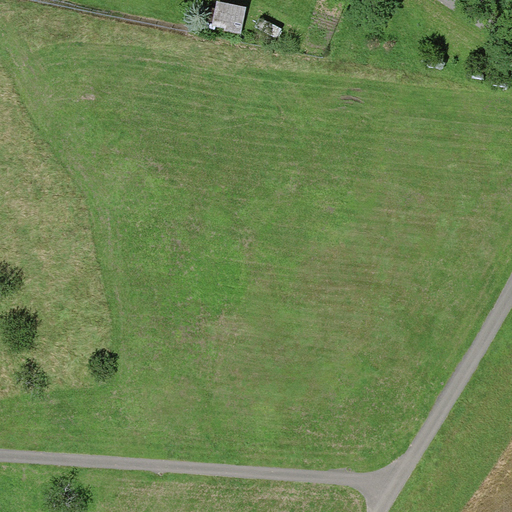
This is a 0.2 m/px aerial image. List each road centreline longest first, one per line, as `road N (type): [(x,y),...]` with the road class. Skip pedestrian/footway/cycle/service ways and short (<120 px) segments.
road 1 (track): [(388,486),(0,456)]
road 2 (unclassified): [(511,283),(372,511)]
